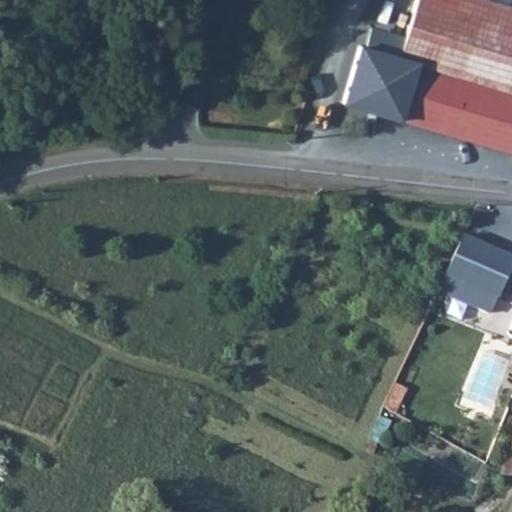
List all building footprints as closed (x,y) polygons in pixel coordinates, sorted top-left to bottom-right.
[(511,5),(494,0),(411,0),(408,14),(402,33),(397,51),(417,57),(511,85),(511,5)] [(363,42),(355,40),(337,102),(397,122),(417,57),(397,51),(402,33),(369,23),(363,42)] [(511,85),(417,57),(397,122),(511,149),(511,85)] [(469,260),(480,240),(468,234),(458,255),(469,260)] [(502,295),(511,275),(511,256),(480,240),(469,260),(458,255),(452,270),(471,280),(502,295)] [(464,296),(495,311),(502,295),(471,280),(464,296)] [(457,396),(487,408),(506,361),(477,349),(457,396)] [(406,389),(393,384),(381,407),(394,414),(406,389)]
